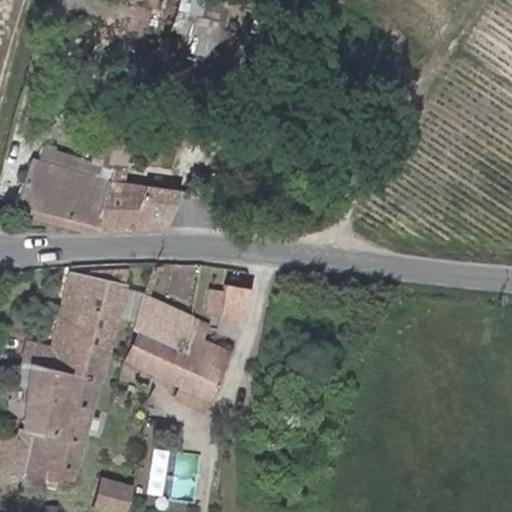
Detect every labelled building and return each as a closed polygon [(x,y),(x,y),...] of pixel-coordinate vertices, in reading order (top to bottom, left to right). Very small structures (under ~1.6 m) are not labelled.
[(212,0),(189,0),(181,34),(221,43),(231,4),(212,0)] [(97,159),(133,163),(135,137),(99,134),(97,159)] [(116,168),(100,166),(43,149),(38,163),(112,184),(116,168)] [(11,210),(95,232),(165,227),(176,192),(112,184),(38,163),(28,160),(11,210)] [(113,320),(115,321),(130,263),(109,264),(95,265),(91,277),(70,273),(63,303),(113,320)] [(221,289),(206,287),(205,310),(218,311),(218,314),(244,317),(249,287),(221,284),(221,289)] [(180,350),(188,333),(189,330),(190,319),(140,296),(129,327),(137,330),(177,348),(178,349),(180,350)] [(49,368),(66,371),(73,339),(108,349),(115,321),(113,320),(63,303),(58,327),(53,349),(49,368)] [(177,348),(137,330),(124,359),(209,397),(228,353),(188,333),(180,350),(178,349),(177,348)] [(80,375),(100,379),(108,349),(73,339),(66,371),(80,375)] [(18,363),(24,363),(25,352),(26,343),(24,343),(18,363)] [(49,368),(53,349),(26,343),(25,352),(24,363),(29,363),(49,368)] [(23,432),(32,434),(52,436),(60,398),(66,371),(49,368),(29,363),(23,432)] [(80,375),(66,371),(60,398),(52,436),(32,434),(29,446),(25,464),(23,471),(42,476),(44,468),(66,474),(74,476),(75,473),(100,379),(80,375)] [(175,398),(203,411),(209,397),(181,385),(175,398)] [(11,479),(15,443),(0,443),(0,465),(3,465),(3,480),(11,479)] [(15,443),(11,479),(22,476),(23,471),(25,464),(29,446),(15,443)] [(40,481),(42,476),(23,471),(22,476),(21,481),(20,485),(38,490),(40,481)] [(120,511),(128,487),(100,480),(94,506),(114,511),(120,511)]
